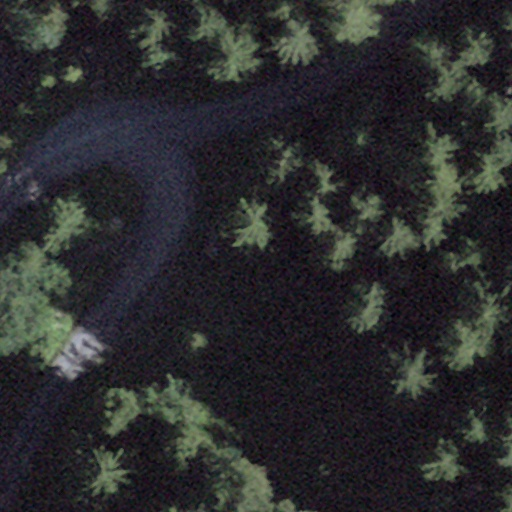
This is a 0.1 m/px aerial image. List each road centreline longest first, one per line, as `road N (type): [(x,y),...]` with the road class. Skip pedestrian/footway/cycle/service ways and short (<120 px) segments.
road 1 (track): [(0,486),(33,418),(138,274),(164,217),(164,136)]
road 2 (track): [(164,136),(292,91),(418,0)]
road 3 (track): [(0,199),(44,153),(79,138),(164,136)]
